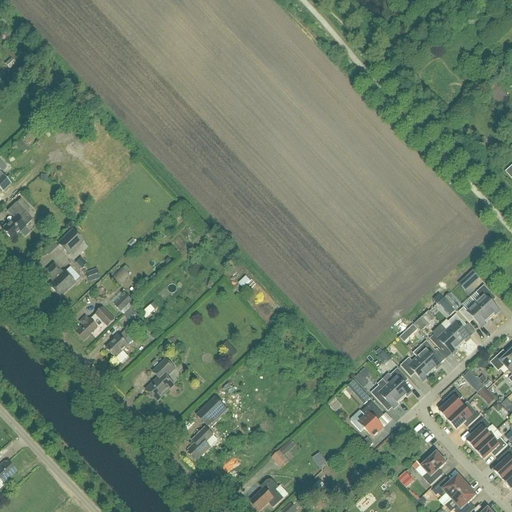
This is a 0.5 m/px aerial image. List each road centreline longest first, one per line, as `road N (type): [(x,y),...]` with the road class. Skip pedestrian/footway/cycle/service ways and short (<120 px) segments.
road 1 (unclassified): [(220,511),(0,279)]
road 2 (residential): [(511,511),(417,409)]
road 3 (unclassified): [(92,511),(0,413)]
road 4 (residential): [(417,409),(511,328)]
